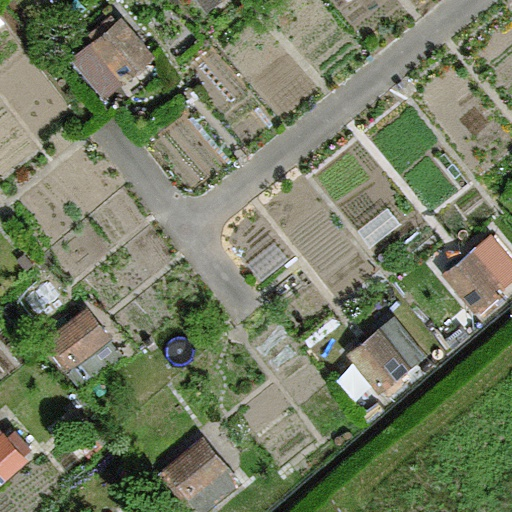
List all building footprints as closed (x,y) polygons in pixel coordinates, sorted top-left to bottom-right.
[(125,18),(97,42),(127,78),(155,54),(125,18)] [(477,251),(451,273),(479,308),(506,286),(477,251)] [(90,309),(53,339),(74,365),(111,336),(90,309)] [(382,331),(355,353),(384,388),(410,366),(382,331)] [(9,432),(0,439),(0,483),(31,457),(9,432)] [(206,439),(169,470),(191,495),(228,465),(206,439)]
